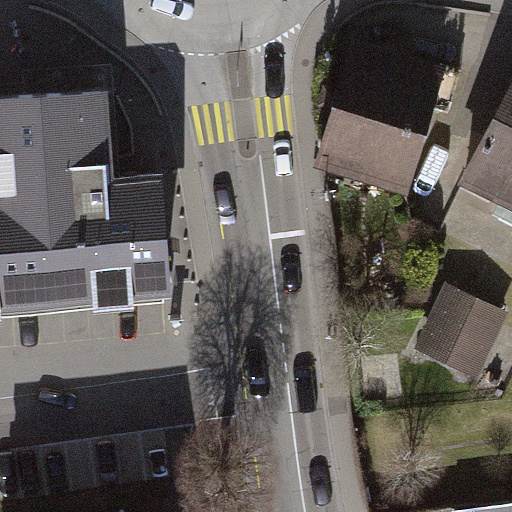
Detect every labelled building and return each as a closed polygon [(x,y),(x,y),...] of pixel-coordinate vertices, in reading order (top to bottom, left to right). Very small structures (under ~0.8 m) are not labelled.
[(460,78),(364,55),(333,179),(429,202),(460,78)] [(24,80),(0,81),(0,299),(163,288),(168,288),(159,164),(119,167),(112,61),(23,67),(24,80)] [(511,131),(481,192),(511,207),(511,131)] [(420,347),(484,374),(511,308),(511,304),(450,277),(420,347)] [(511,511),(511,498),(451,506),(452,511),(511,511)]
